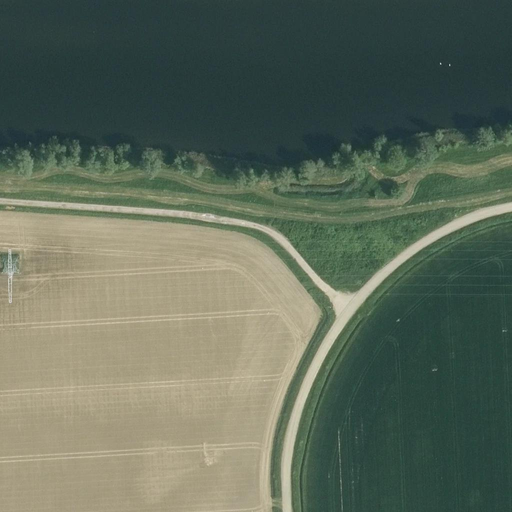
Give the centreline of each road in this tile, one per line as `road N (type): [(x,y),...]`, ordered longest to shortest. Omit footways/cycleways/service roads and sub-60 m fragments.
road 1 (track): [(0,202),(259,227),(349,310)]
road 2 (unclassified): [(288,511),(297,411),(349,310)]
road 3 (unclassified): [(511,207),(440,233),(349,310)]
